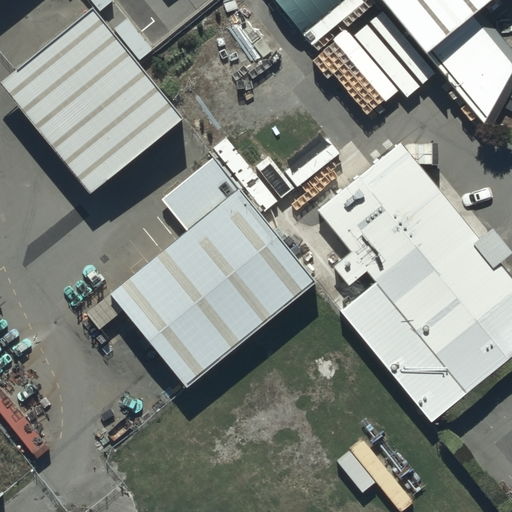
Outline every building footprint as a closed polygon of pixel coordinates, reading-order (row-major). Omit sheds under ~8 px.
[(0,0),(0,9),(11,0),(0,0)] [(381,0),(430,62),(509,0),(381,0)] [(184,131),(96,19),(0,93),(89,206),(184,131)] [(511,315),(511,281),(387,124),(310,184),(451,363),(511,315)] [(299,257),(202,133),(149,175),(167,198),(89,259),(168,360),(299,257)] [(116,322),(102,304),(85,317),(99,335),(116,322)] [(6,354),(0,358),(0,387),(36,435),(51,423),(36,404),(44,397),(34,384),(26,390),(11,371),(16,367),(6,354)]
